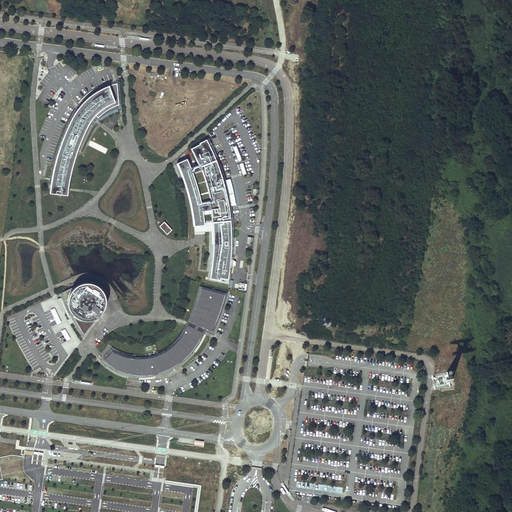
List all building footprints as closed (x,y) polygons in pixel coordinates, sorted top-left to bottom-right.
[(88,119),(93,113),(96,116),(101,111),(108,107),(117,104),(116,82),(106,84),(94,90),(85,96),(80,101),(77,104),(71,113),(65,124),(60,136),(55,150),(52,164),(49,177),(47,192),(65,194),(66,185),(68,177),(70,166),(72,157),(76,148),(79,138),(83,129),(88,119)] [(213,259),(210,278),(227,282),(231,257),(232,234),(231,215),(228,197),(224,178),(217,160),(207,140),(191,149),(198,165),(191,167),(187,159),(177,164),(183,178),(188,192),(192,209),(193,227),(206,226),(204,211),(212,211),(213,224),(214,243),(213,259)] [(164,222),(159,226),(167,235),(172,230),(164,222)] [(105,308),(106,303),(105,298),(103,294),(100,290),(96,287),(92,285),(87,284),(82,284),(77,286),(73,289),(70,293),(68,297),(67,302),(68,305),(68,307),(70,312),(73,316),(76,319),(81,321),(86,322),(91,321),(96,320),(100,317),(103,313),(105,308)] [(116,349),(109,344),(101,353),(97,357),(108,367),(117,372),(125,375),(134,377),(143,377),(154,375),(164,372),(173,367),(180,363),(187,357),(194,350),(198,342),(204,332),(211,335),(218,320),(222,306),(226,291),(198,284),(195,294),(192,305),(187,315),(183,323),(180,330),(175,337),(169,343),(163,347),(156,351),(147,354),(138,355),(130,354),(122,352),(116,349)] [(73,289),(63,294),(68,305),(67,302),(68,297),(70,293),(73,289)] [(84,336),(96,320),(91,321),(86,322),(81,321),(76,319),(73,316),(84,336)]
